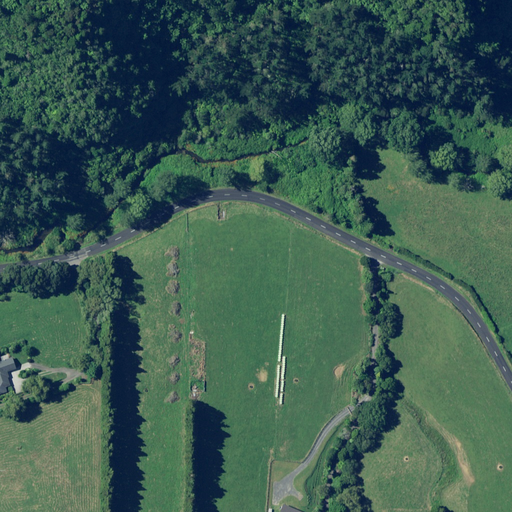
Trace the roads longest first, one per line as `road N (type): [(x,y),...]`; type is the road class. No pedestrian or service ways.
road 1 (tertiary): [(0,269),(92,250),(182,204),(253,196),(438,285),(472,317),(511,383)]
road 2 (track): [(0,129),(18,127),(107,170),(200,95),(246,81),(511,112)]
